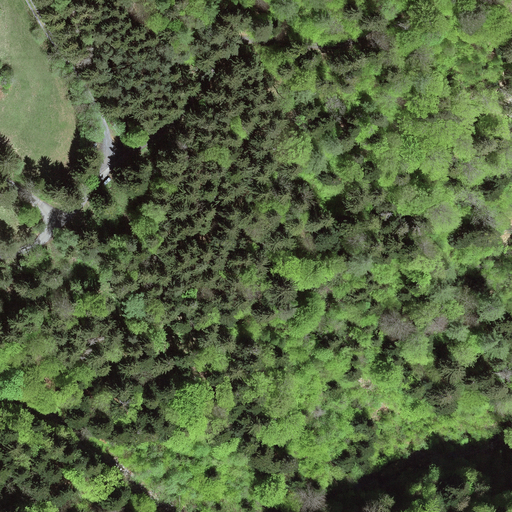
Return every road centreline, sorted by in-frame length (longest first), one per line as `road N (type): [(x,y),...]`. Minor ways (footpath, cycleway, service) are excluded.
road 1 (track): [(112,167),(160,135),(213,60),(233,47),(323,50),(352,42),(418,0)]
road 2 (track): [(112,167),(113,139),(28,0)]
